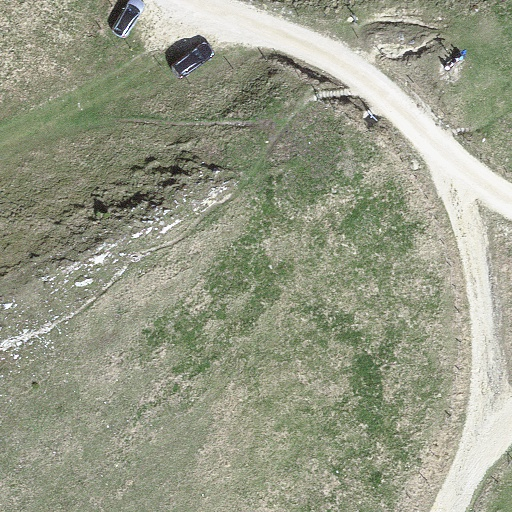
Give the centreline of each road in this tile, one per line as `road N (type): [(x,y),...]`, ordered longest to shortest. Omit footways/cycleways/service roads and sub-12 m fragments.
road 1 (unclassified): [(195,0),(289,34),(357,75),(441,155),(511,206)]
road 2 (track): [(487,439),(477,268),(441,155)]
road 3 (track): [(0,109),(96,68),(249,21)]
